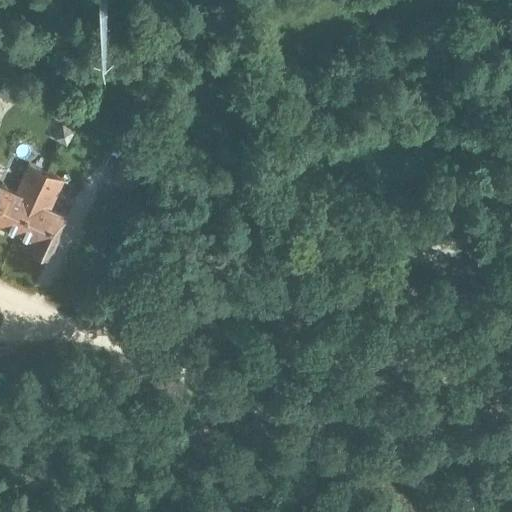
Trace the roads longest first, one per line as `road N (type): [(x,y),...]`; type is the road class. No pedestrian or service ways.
road 1 (track): [(82,330),(195,311),(511,233)]
road 2 (track): [(478,511),(82,330)]
